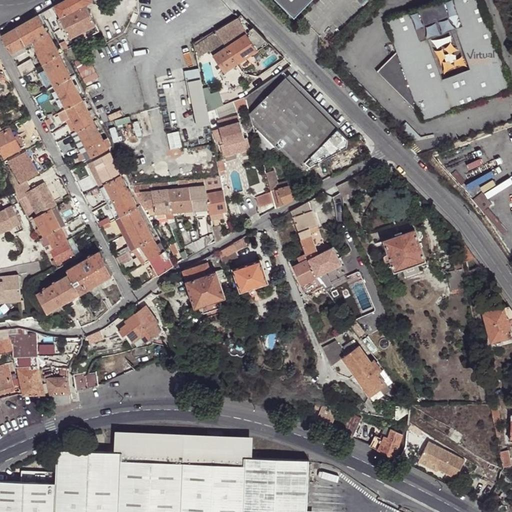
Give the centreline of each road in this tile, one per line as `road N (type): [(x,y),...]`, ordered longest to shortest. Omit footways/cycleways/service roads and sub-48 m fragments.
road 1 (primary): [(0,452),(80,420),(194,410),(320,442),(464,511)]
road 2 (residential): [(395,147),(130,301)]
road 3 (residential): [(0,45),(130,301)]
road 4 (unclassified): [(249,0),(395,147)]
road 5 (unclassified): [(395,147),(470,225),(511,284)]
road 6 (residential): [(130,301),(84,332),(0,327)]
